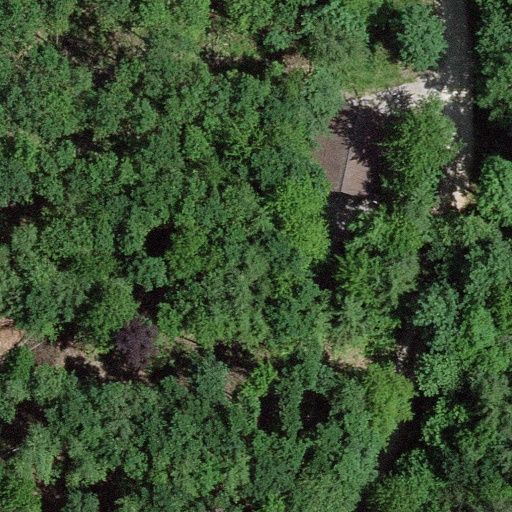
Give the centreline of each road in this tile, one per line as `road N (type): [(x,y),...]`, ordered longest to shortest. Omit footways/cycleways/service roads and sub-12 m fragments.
road 1 (track): [(353,511),(449,236),(459,108),(450,0)]
road 2 (track): [(511,389),(495,401),(395,407)]
